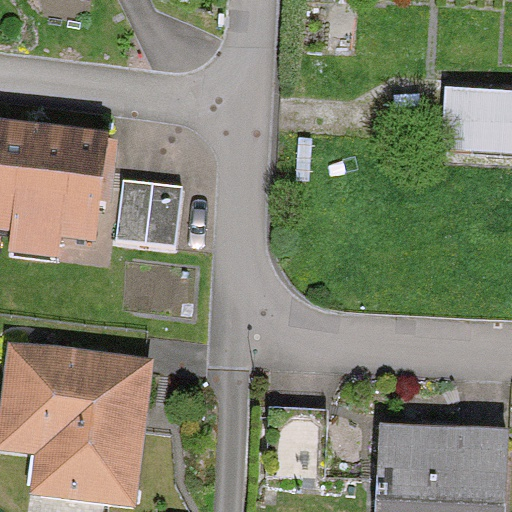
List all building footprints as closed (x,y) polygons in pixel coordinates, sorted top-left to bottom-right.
[(511,94),(446,92),(443,151),(511,153),(511,94)] [(112,141),(0,129),(0,235),(102,246),(112,141)] [(183,196),(127,190),(121,247),(177,253),(183,196)] [(157,368),(20,351),(7,453),(39,457),(34,495),(139,509),(157,368)] [(505,511),(509,439),(382,434),(379,511),(505,511)]
